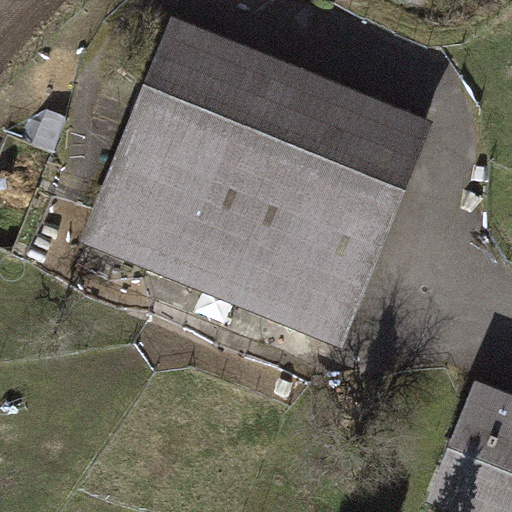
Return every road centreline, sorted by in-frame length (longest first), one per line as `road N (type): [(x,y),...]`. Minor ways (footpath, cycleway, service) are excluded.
road 1 (track): [(161,0),(143,10),(57,224),(60,271),(310,370),(485,303),(451,93)]
road 2 (track): [(451,93),(237,0)]
